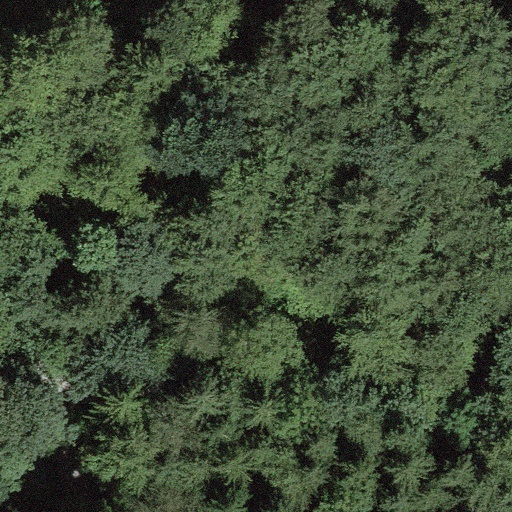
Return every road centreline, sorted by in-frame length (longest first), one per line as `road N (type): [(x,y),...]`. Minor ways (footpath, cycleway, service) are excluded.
road 1 (track): [(511,408),(438,389),(0,375)]
road 2 (track): [(64,511),(0,403)]
